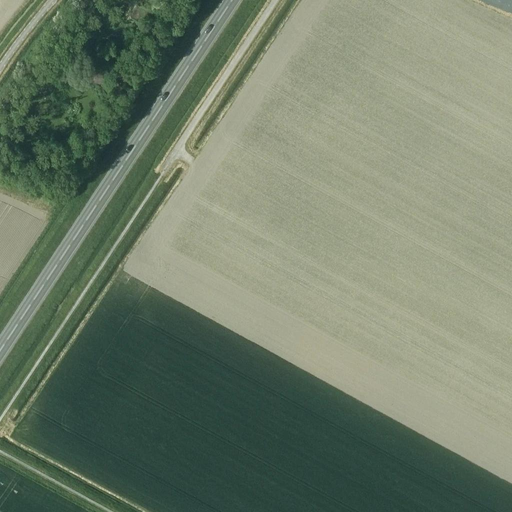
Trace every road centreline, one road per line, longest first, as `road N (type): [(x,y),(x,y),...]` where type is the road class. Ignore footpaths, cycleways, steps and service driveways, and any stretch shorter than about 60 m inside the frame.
road 1 (trunk): [(0,351),(231,0)]
road 2 (unclassified): [(163,172),(275,0)]
